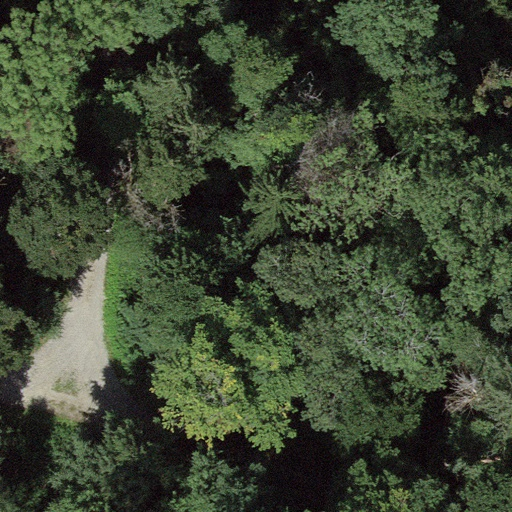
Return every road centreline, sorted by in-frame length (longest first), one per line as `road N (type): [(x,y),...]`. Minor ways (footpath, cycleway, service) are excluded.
road 1 (track): [(417,511),(248,445),(0,397)]
road 2 (track): [(113,0),(80,411)]
